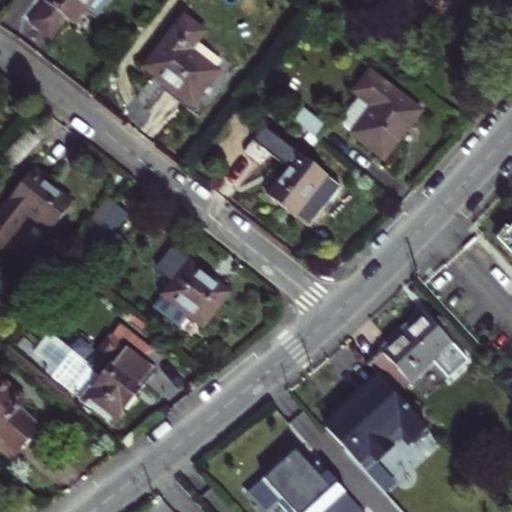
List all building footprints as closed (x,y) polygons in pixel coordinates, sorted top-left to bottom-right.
[(24,0),(45,17),(58,0),(65,0),(66,1),(67,0),(24,0)] [(199,11),(185,0),(177,0),(141,46),(187,82),(212,51),(185,29),(199,11)] [(422,0),(423,0),(433,10),(441,0),(422,0)] [(447,0),(459,10),(467,0),(447,0)] [(383,158),(421,112),(372,73),(357,92),(376,107),(354,134),(383,158)] [(326,128),(303,109),(293,121),(317,139),(326,128)] [(42,158),(26,146),(0,178),(0,217),(20,193),(43,211),(64,185),(38,164),(42,158)] [(292,215),(326,173),(294,148),(282,163),(287,167),(266,193),(292,215)] [(99,217),(118,193),(106,183),(87,207),(99,217)] [(229,297),(174,254),(159,274),(174,285),(163,298),(164,299),(155,311),(179,331),(189,319),(203,330),(229,297)] [(390,397),(426,365),(441,382),(460,365),(417,318),(363,366),(378,383),(390,397)] [(147,366),(158,354),(129,329),(94,367),(86,360),(73,377),(39,348),(33,356),(114,427),(160,377),(147,366)] [(0,363),(0,430),(11,440),(39,410),(16,389),(22,383),(0,363)] [(390,397),(378,383),(343,410),(350,417),(340,427),(332,419),(321,430),(324,433),(321,435),(344,459),(362,479),(398,447),(404,453),(407,450),(408,452),(428,439),(390,397)] [(332,511),(348,498),(331,480),(325,485),(299,457),(268,486),(291,511),(332,511)] [(397,487),(379,468),(368,478),(386,497),(397,487)] [(359,511),(348,498),(332,511),(359,511)]
